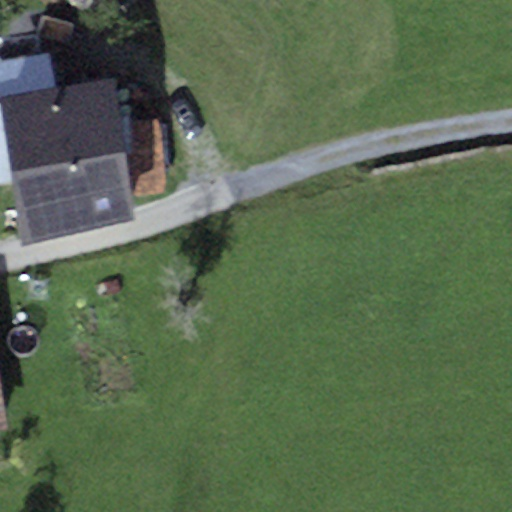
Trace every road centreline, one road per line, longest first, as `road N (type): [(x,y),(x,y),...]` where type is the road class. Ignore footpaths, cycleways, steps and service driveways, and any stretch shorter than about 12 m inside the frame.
road 1 (residential): [(279,175),(138,231),(0,261)]
road 2 (track): [(511,121),(279,175)]
